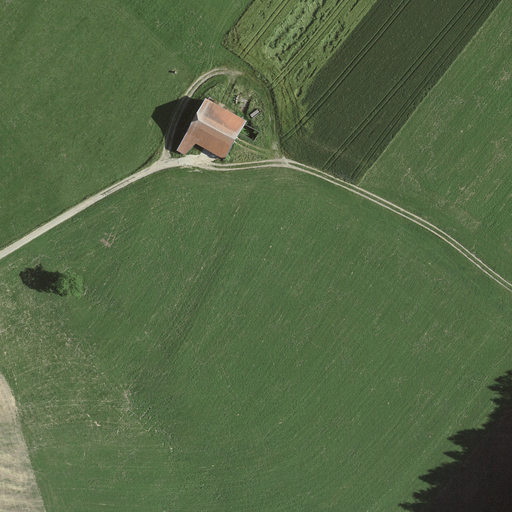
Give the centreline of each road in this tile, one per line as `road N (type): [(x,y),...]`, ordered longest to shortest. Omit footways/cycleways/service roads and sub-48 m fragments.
road 1 (track): [(280,162),(261,81),(237,69),(210,74),(189,91),(169,129),(163,166),(253,166)]
road 2 (track): [(253,166),(301,165),(438,231),(511,286)]
road 3 (track): [(0,255),(163,166)]
